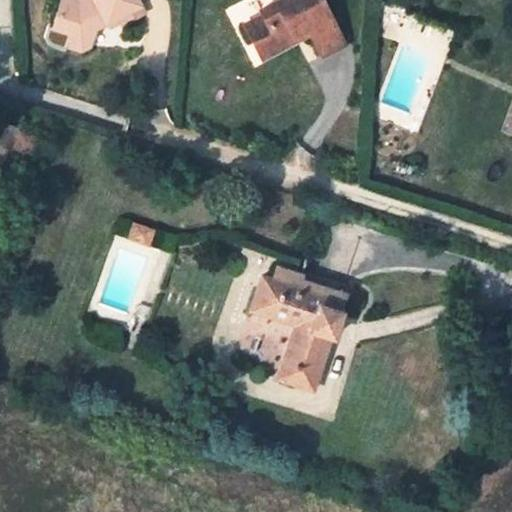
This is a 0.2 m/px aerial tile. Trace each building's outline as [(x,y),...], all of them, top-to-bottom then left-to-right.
[(61,0),(53,26),(71,33),(67,46),(81,50),(89,46),(94,28),(107,21),(119,15),(121,19),(123,24),(143,13),(136,0),(89,0),(78,6),(61,0)] [(322,0),(278,0),(276,2),(278,7),(263,15),(244,25),(257,49),(275,39),(278,44),(308,29),(310,34),(322,56),(346,44),(322,0)] [(393,37),(405,7),(385,0),(376,0),(374,30),(393,37)] [(276,2),(260,10),(263,15),(278,7),(276,2)] [(109,26),(121,19),(119,15),(107,21),(109,26)] [(262,59),(310,34),(308,29),(278,44),(275,39),(257,49),(262,59)] [(511,105),(503,129),(511,131),(511,105)] [(0,141),(15,147),(20,133),(21,129),(0,121),(0,141)] [(15,147),(33,153),(39,139),(20,133),(15,147)] [(148,243),(152,231),(134,225),(130,237),(148,243)] [(301,274),(277,266),(273,279),(297,287),(299,279),(301,274)] [(277,378),(296,384),(301,368),(312,372),(325,334),(331,336),(333,337),(347,294),(299,279),(297,287),(273,279),(262,275),(250,310),(295,324),(277,378)] [(296,384),(314,390),(331,336),(325,334),(312,372),(301,368),(296,384)]
